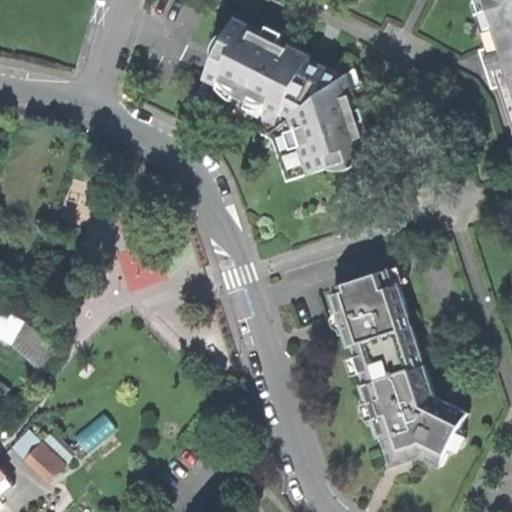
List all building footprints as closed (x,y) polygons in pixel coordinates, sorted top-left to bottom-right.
[(511,0),(472,0),(471,3),(486,48),(480,50),(486,66),(492,88),(499,86),(511,127),(511,0)] [(372,153),(375,152),(349,75),(348,77),(322,64),(311,59),(312,56),(237,19),(231,32),(217,42),(216,61),(196,100),(273,139),(287,181),(327,168),(339,168),(349,167),(361,165),(374,161),(372,153)] [(390,269),(337,287),(347,319),(394,465),(408,461),(424,455),(439,463),(465,410),(437,396),(400,284),(395,285),(390,269)] [(0,334),(19,341),(20,337),(47,368),(61,350),(25,318),(0,305),(0,334)] [(0,401),(9,389),(0,382),(0,401)] [(30,460),(45,444),(32,433),(18,448),(30,460)] [(30,460),(53,481),(68,465),(45,444),(30,460)] [(0,467),(0,495),(16,483),(0,467)]
